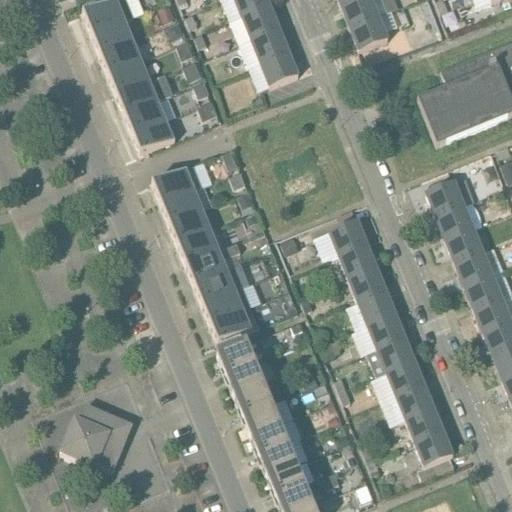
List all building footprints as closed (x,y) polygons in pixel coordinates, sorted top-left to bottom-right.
[(183,0),(175,0),(179,9),(186,6),(183,0)] [(229,0),(239,23),(268,11),(263,0),(229,0)] [(334,0),(338,10),(364,0),(334,0)] [(348,34),(378,22),(368,0),(364,0),(338,10),(348,34)] [(442,2),(434,5),(439,18),(447,15),(442,2)] [(132,23),(124,3),(81,20),(89,40),(123,27),(132,23)] [(248,46),(278,35),(268,11),(239,23),(248,46)] [(193,20),(185,24),(190,36),(198,32),(193,20)] [(378,22),(348,34),(357,57),(387,46),(378,22)] [(98,62),(132,48),(123,27),(89,40),(98,62)] [(258,70),(287,58),(278,35),(248,46),(258,70)] [(200,38),(192,42),(198,54),(206,51),(200,38)] [(511,46),(439,76),(446,92),(416,104),(435,151),(511,120),(511,46)] [(106,82),(140,68),(132,48),(98,62),(106,82)] [(186,49),(175,53),(181,68),(191,64),(186,49)] [(287,58),(258,70),(267,94),(297,82),(287,58)] [(114,101),(148,88),(140,68),(106,82),(114,101)] [(123,121),(156,108),(148,88),(114,101),(123,121)] [(192,94),(197,106),(208,101),(203,89),(192,94)] [(256,112),(264,109),(261,101),(253,104),(256,112)] [(131,141),(164,128),(156,108),(123,121),(131,141)] [(211,110),(196,115),(201,129),(216,123),(211,110)] [(139,162),(174,147),(173,146),(172,147),(164,128),(131,141),(139,162)] [(193,173),(193,172),(151,190),(159,210),(193,197),(200,194),(192,174),(193,173)] [(433,222),(472,207),(474,207),(465,184),(454,188),(453,187),(424,199),(433,222)] [(168,231),(201,217),(193,197),(159,210),(168,231)] [(443,246),(472,234),(481,230),(472,207),(433,222),(443,246)] [(176,251),(209,237),(201,217),(168,231),(176,251)] [(336,261),(365,250),(356,226),(326,238),(336,261)] [(184,271),(225,254),(217,234),(209,237),(176,251),(184,271)] [(452,269),(481,258),(472,234),(443,246),(452,269)] [(192,291),(226,277),(221,266),(240,258),(236,249),(225,254),(184,271),(192,291)] [(345,285),(375,273),(365,250),(336,261),(345,285)] [(462,293),(501,278),(495,263),(485,267),(481,258),(452,269),(462,293)] [(355,309),(385,297),(375,273),(345,285),(355,309)] [(200,311),(234,296),(226,277),(192,291),(200,311)] [(472,317),(501,304),(495,289),(504,285),(501,278),(462,293),(472,317)] [(209,331),(250,314),(241,294),(234,296),(200,311),(209,331)] [(364,332),(394,320),(385,297),(355,309),(364,332)] [(481,340),(511,327),(511,305),(510,301),(501,304),(472,317),(481,340)] [(307,302),(300,305),(305,317),(312,314),(307,302)] [(217,351),(259,334),(259,333),(257,333),(250,314),(209,331),(217,351)] [(365,360),(404,344),(394,320),(364,332),(354,336),(364,360),(365,360)] [(491,364),(511,355),(511,327),(481,340),(491,364)] [(384,380),(413,368),(404,344),(365,360),(375,383),(384,380)] [(325,366),(341,359),(336,345),(319,352),(325,366)] [(253,370),(245,349),(216,361),(224,381),(253,370)] [(500,387),(511,382),(511,355),(491,364),(500,387)] [(393,403),(423,391),(413,368),(384,380),(393,403)] [(232,402),(261,390),(253,370),(224,381),(232,402)] [(511,382),(500,387),(510,411),(511,410),(511,382)] [(338,398),(346,395),(341,383),(333,386),(338,398)] [(241,422),(270,410),(261,390),(232,402),(241,422)] [(403,427),(432,415),(423,391),(393,403),(403,427)] [(343,410),(351,407),(346,395),(338,398),(343,410)] [(249,442),(278,430),(270,410),(241,422),(249,442)] [(93,476),(95,471),(111,477),(129,430),(82,412),(76,428),(71,426),(57,462),(93,476)] [(413,450),(442,438),(432,415),(403,427),(413,450)] [(257,463),(286,451),(278,430),(249,442),(257,463)] [(442,438),(413,450),(422,474),(452,462),(442,438)] [(266,483),(295,471),(286,451),(257,463),(266,483)] [(367,469),(374,466),(369,454),(362,457),(367,469)] [(371,481),(379,478),(374,466),(367,469),(371,481)] [(274,503),(303,491),(295,471),(266,483),(274,503)] [(338,490),(334,479),(322,484),(326,495),(338,490)] [(277,511),(310,511),(311,511),(303,491),(274,503),(277,511)]
